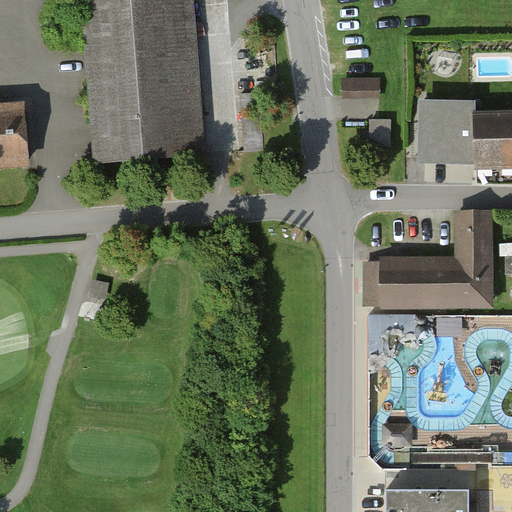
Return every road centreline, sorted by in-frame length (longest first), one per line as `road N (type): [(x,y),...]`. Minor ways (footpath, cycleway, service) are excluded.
road 1 (residential): [(330,203),(0,231)]
road 2 (residential): [(341,511),(342,267),(330,203)]
road 3 (residential): [(330,203),(298,0)]
road 4 (residential): [(511,203),(330,203)]
